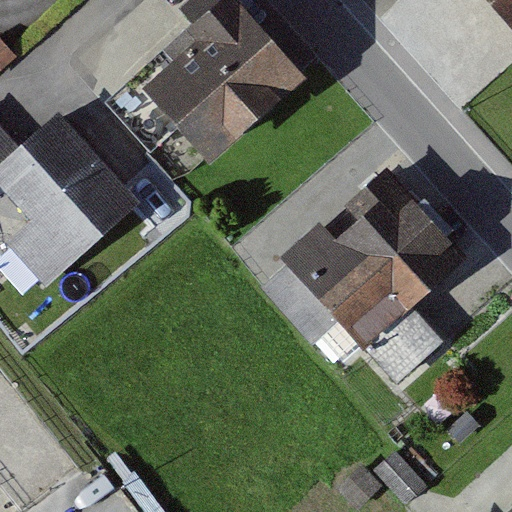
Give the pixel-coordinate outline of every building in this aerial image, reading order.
[(304,72),(230,0),(149,81),(222,154),(304,72)] [(511,0),(499,0),(511,14),(511,0)] [(0,70),(13,58),(0,43),(0,70)] [(131,200),(57,118),(23,148),(0,123),(0,222),(48,276),(131,200)] [(408,309),(468,254),(393,172),(295,262),(371,344),(408,309)] [(408,309),(371,344),(410,386),(448,352),(408,309)]
